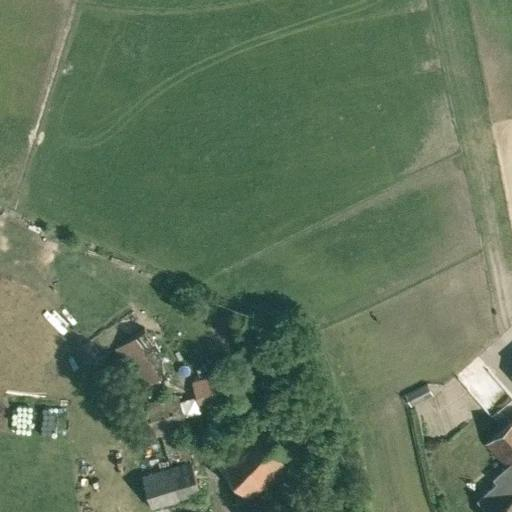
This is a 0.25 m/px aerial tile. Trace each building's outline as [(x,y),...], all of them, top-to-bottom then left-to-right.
[(132,394),(185,358),(158,318),(113,348),(124,364),(115,370),(132,394)] [(201,411),(253,397),(244,366),(192,380),(201,411)] [(420,405),(442,397),(439,389),(417,396),(420,405)] [(161,434),(170,465),(142,474),(152,507),(200,493),(190,459),(181,428),(187,427),(178,393),(135,406),(144,438),(161,434)] [(511,511),(511,419),(486,443),(506,466),(494,478),(497,482),(477,500),(488,511),(511,511)] [(251,497),(311,439),(297,424),(278,444),(256,423),(234,445),(225,435),(212,447),(222,457),(216,463),(251,497)]
